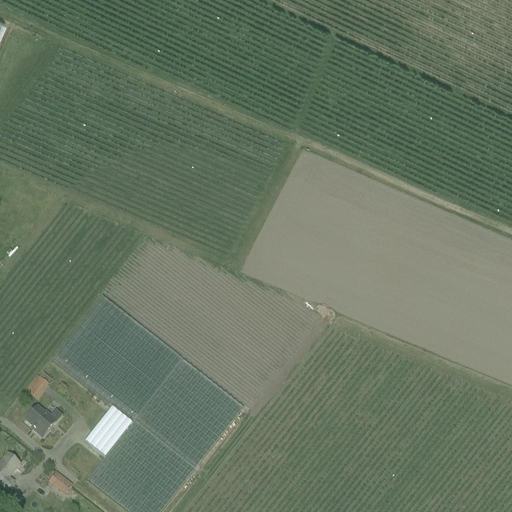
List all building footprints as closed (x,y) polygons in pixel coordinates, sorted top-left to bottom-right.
[(84,444),(104,461),(87,483),(124,511),(162,511),(243,410),(181,361),(102,299),(51,363),(111,410),(84,444)] [(39,377),(48,384),(51,381),(42,374),(39,377)] [(37,402),(49,385),(35,376),(24,393),(37,402)] [(48,420),(45,417),(38,410),(25,423),(32,430),(31,431),(42,441),(62,418),(55,412),(48,420)] [(10,480),(20,467),(7,456),(0,464),(0,488),(6,493),(15,483),(10,480)] [(56,474),(47,484),(64,497),(72,487),(56,474)]
